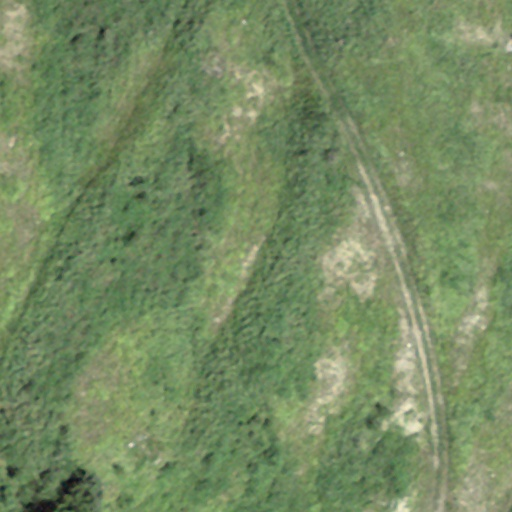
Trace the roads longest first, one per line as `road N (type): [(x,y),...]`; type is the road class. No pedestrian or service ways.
road 1 (track): [(429,511),(438,429),(426,349),(366,154),(303,0)]
road 2 (track): [(201,0),(23,338),(0,461)]
